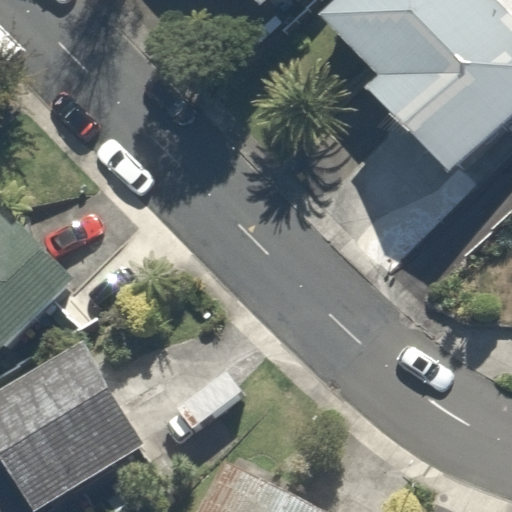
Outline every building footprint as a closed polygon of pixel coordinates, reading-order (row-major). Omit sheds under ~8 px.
[(245,0),(266,21),(287,0),(245,0)] [(511,28),(486,0),(335,0),(315,18),(378,84),(368,93),(448,181),(511,122),(511,28)] [(0,354),(70,282),(0,213),(0,354)] [(88,358),(0,409),(0,511),(68,511),(151,464),(88,358)] [(308,511),(223,469),(201,511),(308,511)]
